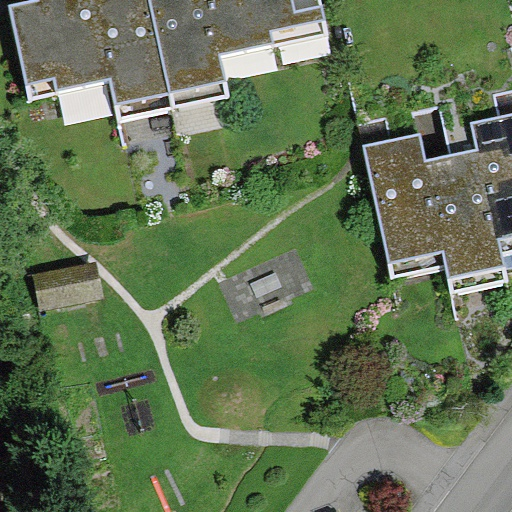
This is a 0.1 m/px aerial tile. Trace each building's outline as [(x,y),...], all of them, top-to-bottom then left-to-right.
[(24,98),(114,81),(97,0),(37,0),(39,5),(7,12),(24,98)] [(121,115),(175,105),(153,0),(97,0),(114,81),(121,115)] [(227,95),(220,58),(208,0),(153,0),(175,105),(227,95)] [(208,0),(220,58),(325,37),(318,0),(208,0)] [(448,126),(455,159),(474,251),(511,243),(511,174),(500,115),(448,126)] [(359,270),(415,258),(397,171),(391,142),(335,154),(359,270)] [(482,286),(474,251),(455,159),(397,171),(415,258),(424,298),(482,286)] [(36,312),(79,305),(73,272),(31,278),(36,312)]
